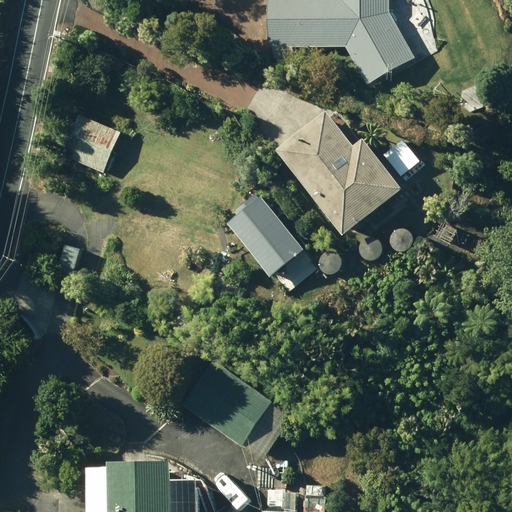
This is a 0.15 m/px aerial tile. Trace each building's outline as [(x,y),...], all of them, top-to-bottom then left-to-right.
[(270,0),(271,48),(347,48),(370,86),(417,58),(392,11),(391,0),(270,0)] [(468,101),(477,108),(488,104),(489,93),(480,86),(470,90),(468,101)] [(83,116),(66,155),(106,172),(123,134),(83,116)] [(330,118),(282,155),(347,238),(404,193),(367,145),(357,153),(330,118)] [(388,157),(403,176),(422,160),(407,142),(388,157)] [(264,199),(231,225),(272,278),(306,253),(264,199)] [(184,311),(203,317),(222,250),(207,246),(211,230),(162,215),(160,222),(133,214),(114,281),(141,290),(145,279),(168,286),(166,294),(187,300),(184,311)] [(189,402),(252,445),(274,413),(212,370),(189,402)] [(200,511),(200,490),(183,491),(183,476),(175,477),(172,477),(172,468),(113,468),(112,511),(200,511)] [(311,494),(329,496),(329,486),(311,484),(311,494)]
